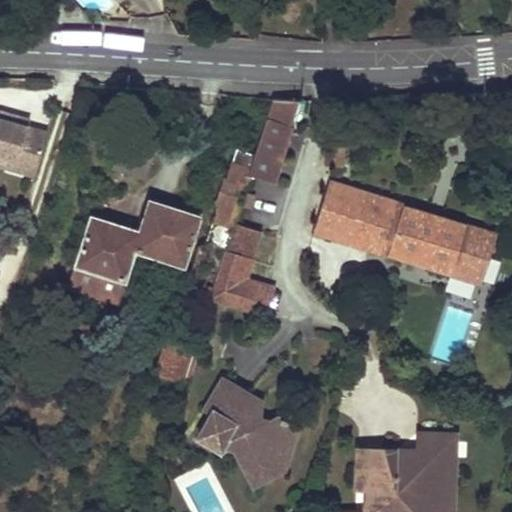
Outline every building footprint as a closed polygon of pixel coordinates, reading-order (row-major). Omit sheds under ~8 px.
[(275,183),(293,126),(290,125),(298,100),(272,99),(254,156),(248,174),(275,183)] [(161,130),(127,119),(114,158),(148,169),(161,130)] [(0,120),(0,170),(34,181),(48,135),(0,120)] [(342,166),(343,146),(331,145),(330,165),(342,166)] [(248,174),(254,156),(237,151),(227,180),(224,179),(216,202),(220,203),(208,241),(198,247),(185,285),(211,293),(238,206),(243,192),(248,174)] [(148,169),(114,158),(111,169),(144,179),(148,169)] [(216,202),(224,179),(211,175),(204,198),(216,202)] [(312,230),(479,283),(495,234),(328,183),(312,230)] [(252,195),(243,192),(238,206),(248,209),(252,195)] [(175,214),(177,210),(149,201),(147,205),(175,214)] [(175,214),(147,205),(139,232),(137,237),(133,249),(183,265),(198,217),(177,210),(175,214)] [(112,224),(90,217),(75,265),(123,281),(133,249),(137,237),(110,228),(112,224)] [(137,237),(139,232),(112,224),(110,228),(137,237)] [(260,232),(234,224),(226,248),(252,256),(260,232)] [(448,282),(446,295),(474,299),(475,286),(448,282)] [(454,363),(471,314),(446,306),(430,355),(454,363)] [(180,393),(194,349),(167,341),(154,385),(180,393)] [(250,397),(221,381),(205,409),(212,413),(197,438),(219,451),(222,445),(234,449),(254,455),(259,464),(269,460),(284,464),(294,432),(289,422),(276,418),(267,423),(258,420),(258,411),(245,406),(250,397)] [(397,448),(356,447),(355,491),(366,492),(365,511),(451,511),(452,478),(453,434),(414,433),(414,448),(413,479),(396,479),(397,448)] [(414,448),(397,448),(396,479),(413,479),(414,448)] [(252,486),(282,471),(284,464),(269,460),(259,464),(254,455),(234,449),(252,486)]
